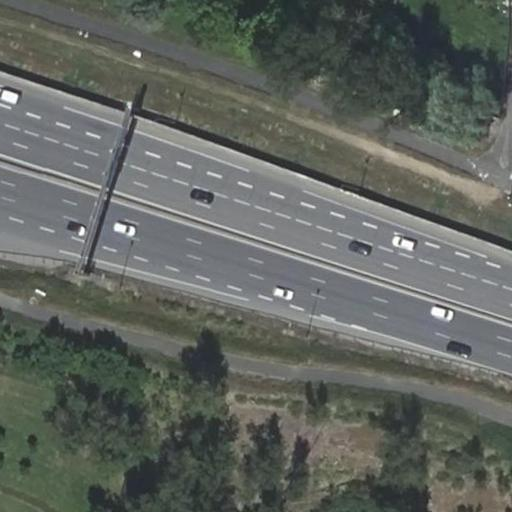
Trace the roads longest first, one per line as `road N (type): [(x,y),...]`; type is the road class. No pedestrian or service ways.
road 1 (motorway): [(94,218),(511,349)]
road 2 (motorway): [(511,296),(96,162)]
